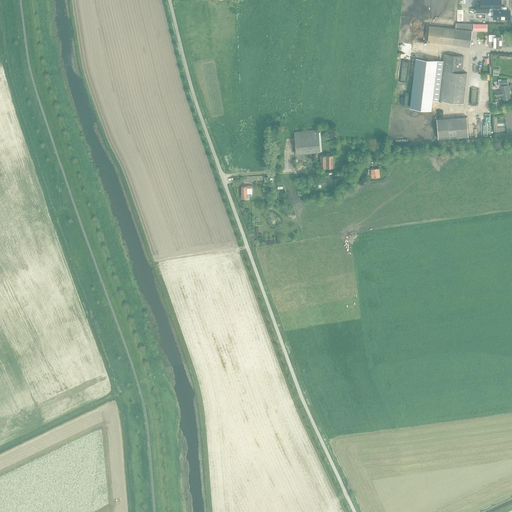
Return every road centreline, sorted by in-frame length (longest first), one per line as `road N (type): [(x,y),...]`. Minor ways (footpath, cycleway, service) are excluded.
road 1 (unclassified): [(354,511),(287,358),(199,113),(169,0)]
road 2 (unclassified): [(155,511),(140,387),(35,86),(19,0)]
